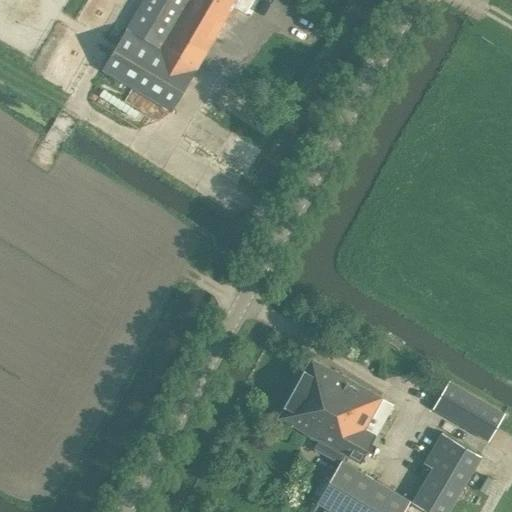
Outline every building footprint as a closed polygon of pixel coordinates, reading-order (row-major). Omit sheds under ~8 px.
[(142,0),(102,69),(173,110),(234,8),(250,17),(260,0),(142,0)] [(312,356),(278,416),(320,439),(315,447),(340,461),(343,458),(347,460),(350,456),(361,462),(377,433),(366,427),(383,396),(383,395),(312,356)] [(433,407),(489,440),(506,411),(450,378),(433,407)] [(434,466),(413,501),(431,511),(447,511),(457,496),(465,482),(483,454),(443,431),(425,461),(434,466)] [(340,461),(317,501),(336,511),(403,511),(412,498),(347,460),(343,458),(340,461)] [(465,482),(457,496),(467,502),(475,489),(465,482)]
